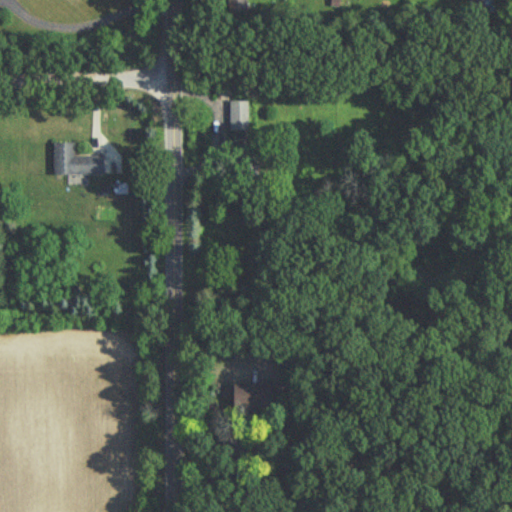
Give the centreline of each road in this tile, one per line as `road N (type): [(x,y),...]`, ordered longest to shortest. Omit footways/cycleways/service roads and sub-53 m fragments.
road 1 (tertiary): [(172,511),(171,0)]
road 2 (residential): [(0,81),(169,80)]
